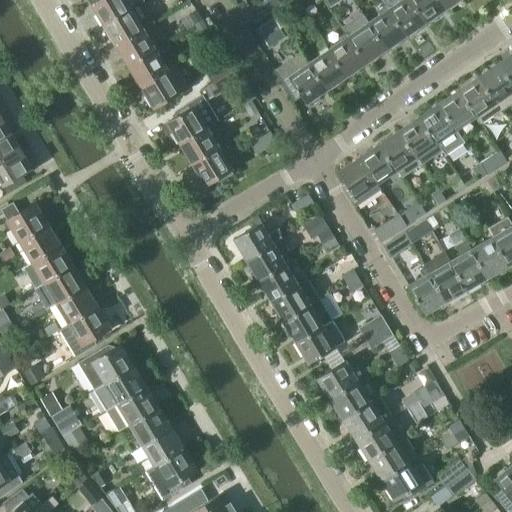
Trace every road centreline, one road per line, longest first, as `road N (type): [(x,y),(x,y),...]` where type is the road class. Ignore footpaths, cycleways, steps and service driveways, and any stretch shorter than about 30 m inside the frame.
road 1 (residential): [(355,511),(187,240)]
road 2 (residential): [(511,298),(428,347),(312,164)]
road 3 (residential): [(187,240),(41,0)]
road 4 (residential): [(312,164),(511,30)]
road 5 (residential): [(312,164),(217,0)]
road 6 (residential): [(187,240),(312,164)]
